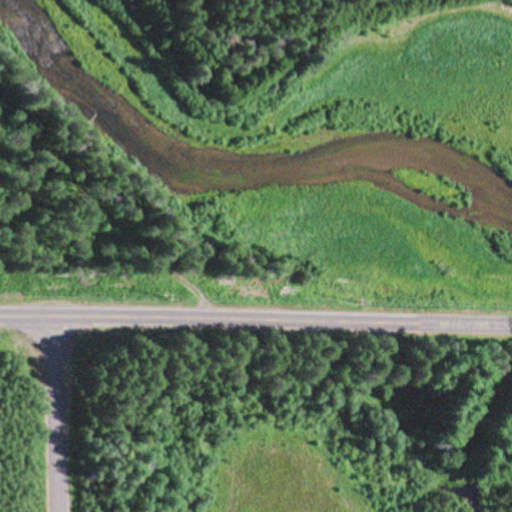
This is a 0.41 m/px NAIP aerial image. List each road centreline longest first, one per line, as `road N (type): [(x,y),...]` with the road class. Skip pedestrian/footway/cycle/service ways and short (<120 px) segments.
road 1 (secondary): [(511,326),(0,316)]
road 2 (residential): [(63,511),(59,317)]
